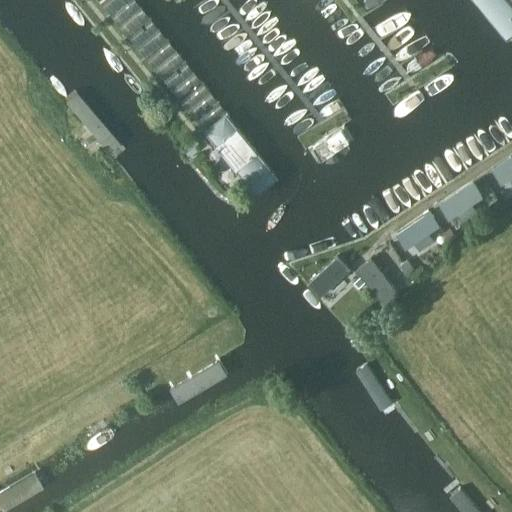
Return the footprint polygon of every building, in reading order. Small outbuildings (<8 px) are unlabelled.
[(511,0),(496,0),(511,17),(511,0)] [(65,98),(90,129),(101,121),(76,90),(65,98)] [(207,132),(232,162),(243,153),(217,123),(207,132)] [(510,173),(511,175),(511,150),(492,162),(502,178),(510,173)] [(459,211),(467,221),(496,195),(478,174),(474,177),(484,189),(459,211)] [(447,213),(483,192),(474,177),(438,198),(447,213)] [(428,226),(439,220),(432,207),(397,226),(412,252),(436,238),(428,226)] [(375,253),(355,264),(378,302),(397,290),(375,253)] [(317,282),(351,268),(346,254),(311,267),(317,282)] [(221,360),(186,380),(193,392),(228,372),(221,360)] [(363,382),(385,415),(397,408),(375,374),(363,382)] [(33,474),(0,493),(0,496),(5,506),(40,487),(33,474)]
